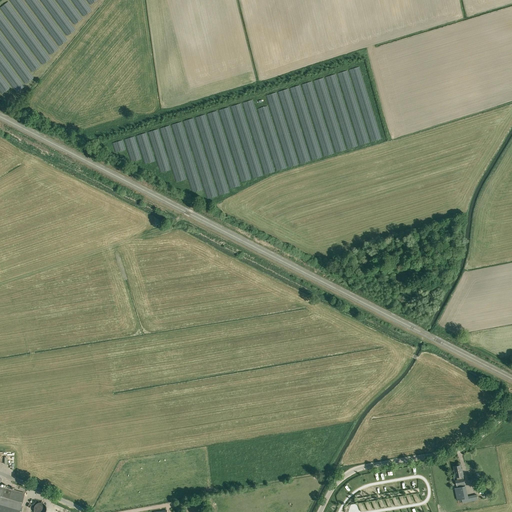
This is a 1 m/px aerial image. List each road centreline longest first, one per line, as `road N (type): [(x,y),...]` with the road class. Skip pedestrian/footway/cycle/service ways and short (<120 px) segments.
road 1 (unclassified): [(320,511),(345,475),(461,447),(511,407)]
road 2 (track): [(0,283),(158,231),(201,198)]
